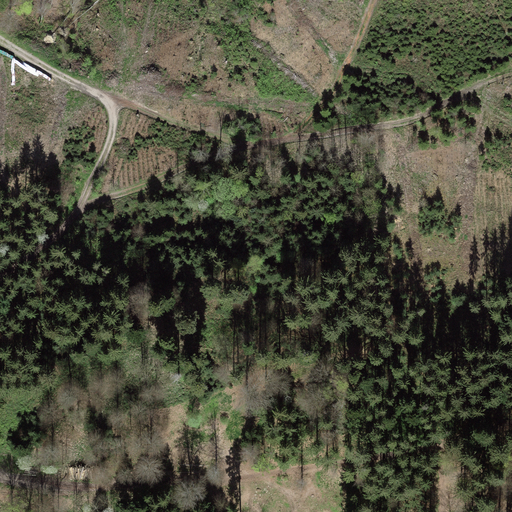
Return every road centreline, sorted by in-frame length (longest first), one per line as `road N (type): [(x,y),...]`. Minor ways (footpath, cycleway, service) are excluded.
road 1 (track): [(0,473),(94,488),(118,477),(205,482),(442,448),(511,426)]
road 2 (track): [(511,73),(409,119),(251,143),(75,211)]
road 3 (track): [(75,211),(107,150),(110,97),(0,39)]
road 4 (track): [(251,143),(110,97)]
